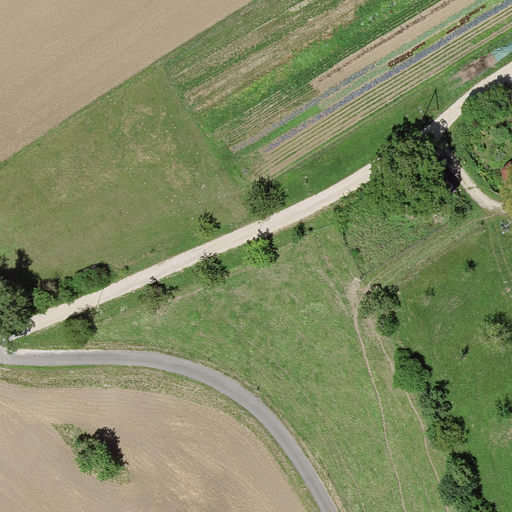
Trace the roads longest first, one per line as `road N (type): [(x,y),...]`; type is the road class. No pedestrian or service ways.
road 1 (track): [(0,337),(347,188),(440,129),(511,69)]
road 2 (track): [(0,354),(130,357),(205,369),(263,399),(306,456),(333,511)]
